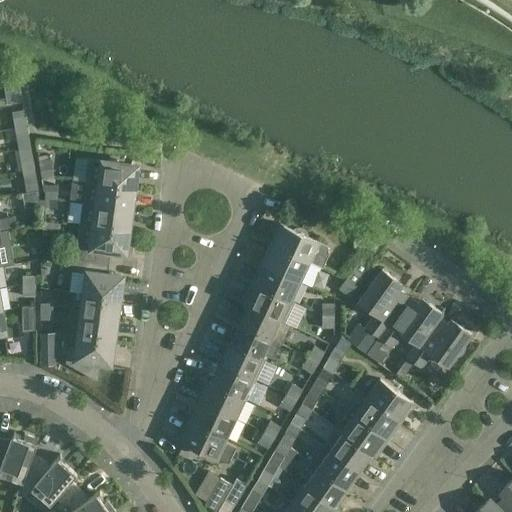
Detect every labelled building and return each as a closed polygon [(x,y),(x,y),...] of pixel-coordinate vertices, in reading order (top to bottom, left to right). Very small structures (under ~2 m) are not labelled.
[(22,100),(18,77),(4,80),(8,103),(22,100)] [(12,112),(15,127),(26,125),(25,117),(24,110),(12,112)] [(26,125),(15,127),(19,148),(30,146),(26,125)] [(30,146),(19,148),(23,170),(34,168),(30,146)] [(54,176),(51,158),(39,160),(41,170),(42,178),(54,176)] [(92,159),(89,181),(133,187),(136,165),(120,163),(117,159),(109,158),(106,161),(92,159)] [(38,190),(34,168),(23,170),(27,192),(38,190)] [(133,187),(89,181),(86,202),(130,208),(133,187)] [(57,206),(57,190),(45,190),(45,207),(57,206)] [(130,208),(86,202),(69,200),(66,221),(78,223),(83,224),(128,230),(130,208)] [(0,229),(15,226),(13,216),(0,218),(0,220),(0,221),(0,229)] [(128,230),(83,224),(80,246),(86,247),(84,259),(109,262),(111,250),(125,252),(128,230)] [(277,228),(270,243),(307,260),(307,261),(322,268),(329,254),(327,245),(306,235),(306,233),(305,232),(305,231),(304,230),(303,229),(302,228),(300,228),(299,227),(298,227),(296,228),(295,228),(294,229),(283,224),(280,230),(277,228)] [(307,260),(270,243),(264,256),(267,258),(264,264),(298,280),(313,287),(322,268),(307,261),(307,260)] [(84,293),(118,298),(121,276),(107,274),(109,262),(84,259),(73,257),(71,270),(87,273),(84,293)] [(359,259),(347,276),(357,284),(369,267),(359,259)] [(289,298),(298,280),(264,264),(262,270),(258,268),(252,282),(289,299),(289,298)] [(408,295),(398,287),(401,283),(382,269),(358,301),(375,313),(366,326),(379,335),(408,295)] [(22,275),(22,283),(34,283),(41,283),(41,275),(22,275)] [(348,296),(357,284),(347,276),(337,288),(348,296)] [(246,303),(248,304),(283,320),(292,300),(289,298),(289,299),(252,282),(245,296),(249,297),(246,303)] [(22,291),(22,296),(34,296),(34,291),(34,283),(22,283),(22,291)] [(115,319),(118,298),(84,293),(81,314),(115,319)] [(418,302),(408,295),(379,335),(391,344),(401,332),(417,343),(417,344),(437,316),(438,316),(441,312),(422,297),(418,302)] [(40,310),(52,310),(52,302),(40,302),(40,310)] [(322,315),(334,315),(334,303),(322,302),(322,315)] [(248,304),(238,323),(279,342),(282,344),(291,325),(283,321),(283,320),(248,304)] [(35,330),(34,305),(22,305),(22,330),(35,330)] [(52,319),(52,310),(40,310),(40,319),(52,319)] [(112,341),(115,319),(81,314),(78,336),(112,341)] [(334,315),(322,315),(322,327),(334,327),(334,315)] [(408,356),(397,371),(403,375),(413,360),(421,366),(430,353),(447,365),(455,354),(456,354),(458,354),(459,354),(460,353),(461,352),(462,351),(463,350),(463,349),(464,347),(464,346),(463,345),(463,343),(470,333),(455,322),(451,319),(447,323),(438,316),(437,316),(417,344),(417,343),(407,356),(408,356)] [(279,342),(238,323),(229,343),(260,357),(260,356),(262,353),(272,358),(279,342)] [(54,333),(41,333),(42,365),(55,365),(54,333)] [(68,346),(66,362),(97,379),(99,361),(109,363),(112,341),(78,336),(77,347),(69,346),(68,346)] [(220,362),(254,378),(263,358),(260,356),(260,357),(229,343),(220,362)] [(314,345),(308,356),(318,362),(325,351),(314,345)] [(329,355),(322,366),(334,372),(340,361),(346,351),(335,345),(329,355)] [(318,362),(308,356),(301,367),(311,373),(318,362)] [(254,378),(220,362),(211,382),(243,397),(243,398),(244,398),(254,378)] [(334,372),(322,366),(316,377),(327,383),(334,372)] [(380,378),(367,396),(397,418),(401,413),(404,415),(413,402),(380,378)] [(234,416),(243,398),(243,397),(211,382),(206,380),(199,393),(203,395),(200,401),(234,416)] [(285,394),(296,400),(302,389),(291,383),(285,394)] [(311,384),(301,402),(312,408),(323,391),(311,384)] [(296,400),(285,394),(279,405),(289,411),(296,400)] [(367,396),(354,414),(388,437),(396,425),(394,423),(397,418),(367,396)] [(224,436),(234,416),(200,401),(197,406),(194,405),(187,419),(224,436)] [(307,419),(312,408),(301,402),(295,413),(307,419)] [(342,431),(343,432),(371,452),(372,453),(376,448),(379,450),(388,437),(354,414),(342,431)] [(222,441),(224,436),(187,419),(181,433),(184,435),(181,440),(192,445),(192,447),(193,448),(193,449),(194,451),(195,452),(196,452),(198,453),(199,453),(200,453),(202,452),(203,452),(204,451),(228,463),(236,447),(222,441)] [(270,420),(264,431),(274,437),(280,426),(270,420)] [(268,448),(274,437),(264,431),(258,442),(268,448)] [(279,442),(289,448),(295,437),(285,431),(279,442)] [(11,438),(0,437),(0,473),(22,481),(32,453),(38,438),(24,432),(22,438),(12,435),(11,438)] [(343,432),(331,450),(358,469),(371,452),(343,432)] [(279,442),(268,460),(278,466),(289,448),(279,442)] [(331,450),(318,467),(345,487),(358,469),(331,450)] [(50,465),(32,453),(22,481),(21,486),(27,492),(31,488),(50,504),(76,473),(57,457),(50,465)] [(258,478),(268,484),(278,466),(268,460),(258,478)] [(345,487),(318,467),(305,485),(336,506),(345,493),(342,491),(345,487)] [(220,478),(204,505),(217,511),(224,499),(234,505),(247,484),(236,478),(232,485),(223,479),(220,478)] [(251,489),(246,497),(256,503),(262,494),(268,484),(258,478),(251,489)] [(511,511),(511,478),(500,490),(504,495),(495,503),(503,511),(511,511)] [(333,511),(337,507),(336,506),(305,485),(304,484),(291,501),(306,511),(333,511)] [(88,498),(80,488),(59,503),(50,511),(111,511),(115,509),(106,497),(101,500),(96,492),(88,498)] [(503,511),(495,503),(489,497),(473,511),(503,511)] [(306,511),(291,501),(283,511),(306,511)]
